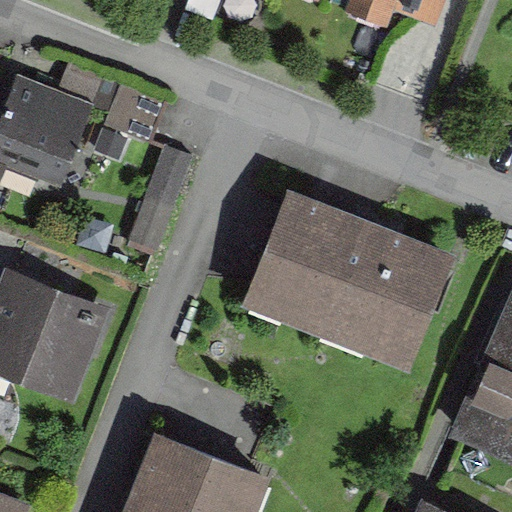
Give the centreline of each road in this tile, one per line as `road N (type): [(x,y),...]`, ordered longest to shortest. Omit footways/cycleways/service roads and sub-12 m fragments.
road 1 (residential): [(511,209),(0,11)]
road 2 (unknown): [(248,104),(87,511)]
